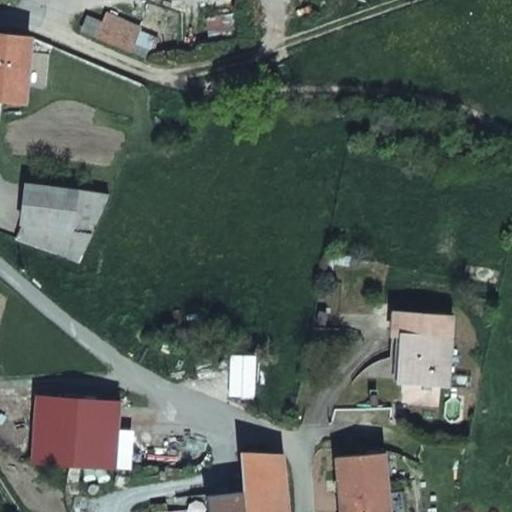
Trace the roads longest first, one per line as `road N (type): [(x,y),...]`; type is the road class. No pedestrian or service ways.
road 1 (residential): [(0,21),(26,20),(180,81),(421,0)]
road 2 (track): [(180,81),(415,101),(511,145)]
road 3 (residential): [(156,390),(293,441),(304,452),(308,511)]
road 4 (residential): [(156,390),(0,259)]
road 5 (residential): [(0,392),(156,390)]
